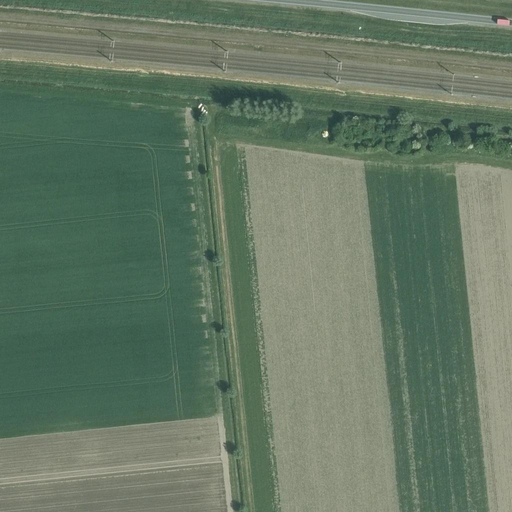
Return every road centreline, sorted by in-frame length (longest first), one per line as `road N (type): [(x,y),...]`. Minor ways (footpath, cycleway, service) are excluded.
road 1 (track): [(0,17),(511,67)]
road 2 (trunk): [(283,0),(511,23)]
